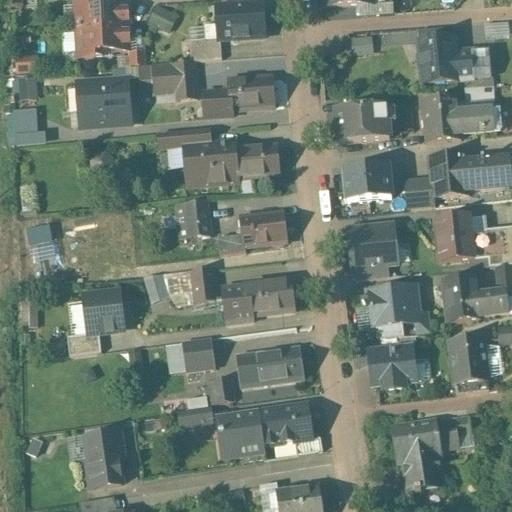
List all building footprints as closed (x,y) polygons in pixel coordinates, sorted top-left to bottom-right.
[(326,0),(327,10),(367,8),(367,0),(326,0)] [(100,3),(75,4),(76,32),(128,30),(127,7),(101,8),(100,3)] [(392,7),(378,7),(379,19),(393,18),(392,7)] [(150,28),(172,34),(177,14),(155,8),(150,28)] [(262,8),(216,11),(218,41),(219,44),(220,44),(264,41),(262,8)] [(484,37),(507,36),(507,25),(483,26),(484,37)] [(128,30),(76,32),(78,61),(103,59),(103,54),(129,53),(128,30)] [(453,31),(418,34),(419,45),(454,42),(453,31)] [(372,37),(351,40),(354,58),(375,54),(372,37)] [(218,41),(188,43),(190,65),(221,63),(220,44),(219,44),(218,41)] [(454,42),(419,45),(422,87),(457,84),(457,82),(479,80),(477,58),(477,54),(455,56),(454,42)] [(488,57),(477,58),(479,80),(490,79),(488,57)] [(194,67),(154,70),(156,98),(179,96),(180,104),(197,102),(194,67)] [(18,103),(38,103),(38,81),(18,80),(18,103)] [(81,132),(131,128),(127,82),(77,86),(81,132)] [(271,82),(228,86),(229,97),(231,115),(232,115),(273,111),(271,82)] [(492,90),(464,92),(465,105),(493,103),(492,90)] [(229,97),(202,99),(204,122),(233,120),(232,115),(231,115),(229,97)] [(455,102),(422,105),(426,147),(461,144),(460,138),(498,134),(497,115),(457,118),(455,102)] [(12,111),(13,148),(43,147),(43,134),(36,134),(35,110),(12,111)] [(386,111),(335,115),(338,147),(389,143),(386,111)] [(209,133),(157,138),(159,153),(183,151),(210,148),(209,133)] [(210,148),(183,151),(187,192),(238,188),(237,183),(234,154),(232,154),(233,166),(228,166),(226,152),(211,153),(210,148)] [(276,150),(234,154),(237,183),(279,180),(276,150)] [(465,160),(429,163),(431,182),(405,184),(407,213),(434,211),(433,203),(468,199),(468,195),(502,192),(500,162),(466,166),(465,160)] [(390,171),(343,175),(345,206),(392,202),(390,171)] [(206,205),(184,207),(186,221),(190,220),(192,242),(210,240),(206,205)] [(283,218),(240,223),(242,239),(244,252),(245,252),(286,247),(283,218)] [(483,219),(468,221),(470,240),(486,238),(483,219)] [(468,220),(434,224),(439,266),(488,261),(486,239),(486,238),(470,240),(468,221),(468,220)] [(391,230),(349,235),(353,272),(395,268),(391,230)] [(511,235),(486,238),(486,239),(489,270),(511,267),(511,235)] [(242,239),(217,242),(219,259),(245,256),(245,252),(244,252),(242,239)] [(511,267),(495,270),(497,295),(505,295),(511,294),(511,267)] [(213,272),(155,279),(158,312),(217,306),(213,272)] [(475,281),(441,285),(443,299),(441,301),(442,310),(444,311),(446,326),(480,321),(480,320),(508,316),(505,295),(497,295),(477,298),(475,281)] [(290,286),(248,291),(251,320),(253,319),(293,315),(290,286)] [(248,291),(226,293),(222,294),(226,328),(253,325),(253,319),(251,320),(248,291)] [(410,291),(369,296),(371,311),(370,312),(370,316),(371,316),(373,331),(400,328),(417,326),(413,294),(410,291)] [(119,295),(83,299),(87,338),(87,339),(99,338),(107,337),(106,334),(123,332),(119,295)] [(24,308),(25,329),(40,329),(39,307),(24,308)] [(400,328),(377,331),(378,343),(401,340),(400,328)] [(511,330),(496,332),(498,346),(511,344),(511,330)] [(87,338),(67,341),(69,360),(101,356),(99,338),(87,339),(87,338)] [(482,341),(448,346),(454,388),(487,384),(482,341)] [(376,343),(350,346),(354,370),(370,368),(369,356),(377,355),(376,343)] [(210,345),(182,348),(186,376),(214,373),(210,345)] [(377,355),(369,356),(370,368),(372,390),(383,388),(384,394),(404,391),(403,386),(414,385),(411,352),(377,355)] [(298,354),(257,360),(258,370),(261,389),(303,383),(298,354)] [(258,370),(238,373),(240,393),(261,390),(261,389),(258,370)] [(229,381),(204,385),(207,409),(233,405),(229,381)] [(487,384),(454,388),(456,399),(488,395),(487,384)] [(307,410),(275,414),(276,428),(265,429),(268,449),(311,443),(307,410)] [(210,412),(178,417),(180,431),(212,426),(210,412)] [(245,420),(215,424),(218,444),(222,463),(263,457),(257,423),(246,425),(245,420)] [(468,420),(454,422),(456,441),(471,439),(468,420)] [(435,425),(391,432),(396,468),(401,467),(438,461),(439,460),(439,454),(458,451),(456,441),(454,422),(435,425)] [(119,437),(85,442),(88,462),(87,462),(91,493),(121,488),(117,461),(122,460),(119,437)] [(438,461),(401,467),(406,497),(414,495),(414,497),(421,496),(420,494),(444,491),(438,461)] [(320,511),(318,490),(276,496),(278,511),(320,511)]
